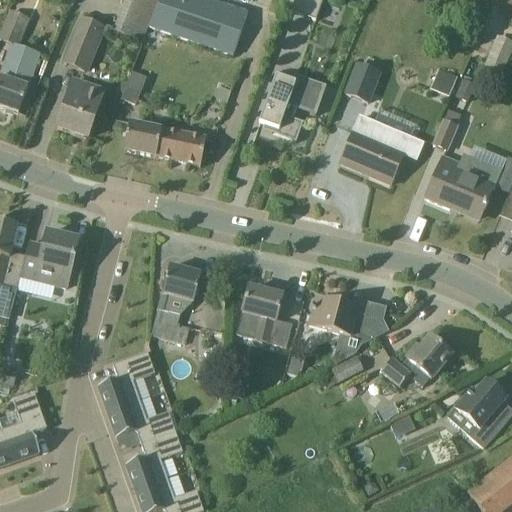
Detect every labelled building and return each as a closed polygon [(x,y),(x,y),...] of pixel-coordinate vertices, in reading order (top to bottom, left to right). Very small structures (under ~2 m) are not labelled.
[(199,0),(159,0),(148,31),(232,60),(247,17),(199,0)] [(323,0),(288,0),(285,11),(316,22),(323,0)] [(0,42),(17,49),(28,21),(10,13),(0,36),(0,42)] [(83,22),(64,67),(86,76),(105,31),(83,22)] [(502,76),(511,52),(511,44),(497,39),(485,69),(502,76)] [(39,57),(36,55),(26,52),(20,69),(5,64),(0,79),(0,110),(19,117),(39,57)] [(355,66),(343,98),(368,107),(380,75),(355,66)] [(439,72),(430,93),(448,100),(457,80),(439,72)] [(293,77),(290,85),(275,80),(266,107),(271,108),(262,133),(296,145),(302,126),(300,125),(301,124),(290,120),(292,115),(294,116),(297,108),(314,115),(313,117),(315,118),(325,89),(324,88),(321,95),(295,86),(297,79),(293,77)] [(475,88),(463,82),(455,100),(468,105),(475,88)] [(68,98),(57,130),(87,140),(103,93),(88,88),(83,103),(68,98)] [(457,129),(444,124),(434,148),(447,154),(457,129)] [(200,170),(201,166),(206,141),(129,125),(123,154),(200,170)] [(390,187),(403,156),(353,135),(340,166),(390,187)] [(480,221),(484,211),(485,212),(487,207),(486,206),(493,190),(457,174),(460,168),(442,160),(425,202),(449,213),(451,209),(480,221)] [(511,186),(499,219),(511,224),(511,234),(511,235),(511,186)] [(0,305),(12,308),(20,279),(24,263),(9,260),(17,228),(0,223),(0,305)] [(28,246),(24,263),(20,279),(66,290),(69,276),(70,276),(78,243),(74,242),(75,239),(63,236),(62,239),(46,235),(42,249),(28,246)] [(169,269),(161,299),(150,338),(173,344),(180,318),(190,307),(192,307),(201,278),(169,269)] [(248,290),(235,340),(285,353),(292,329),(275,325),(282,299),(248,290)] [(312,312),(308,329),(350,340),(355,321),(347,319),(350,309),(316,300),(313,309),(312,309),(311,312),(312,312)] [(361,349),(389,335),(383,323),(364,318),(358,342),(361,349)] [(415,350),(406,361),(416,370),(409,378),(423,390),(430,381),(431,382),(451,358),(430,340),(419,353),(415,350)] [(99,393),(107,415),(140,404),(133,385),(155,377),(148,356),(113,368),(113,370),(114,370),(117,378),(118,378),(117,382),(98,389),(99,393)] [(288,371),(298,373),(301,374),(304,363),(291,360),(288,371)] [(356,361),(331,373),(337,386),(363,374),(356,361)] [(0,372),(0,384),(13,389),(17,377),(0,372)] [(243,400),(247,388),(234,384),(230,396),(243,400)] [(507,424),(495,413),(505,402),(496,394),(498,392),(490,385),(488,387),(485,384),(475,396),(471,392),(446,421),(482,452),(507,424)] [(22,426),(2,433),(14,466),(37,458),(40,456),(33,437),(36,434),(37,435),(45,432),(47,432),(35,397),(14,404),(22,426)] [(140,404),(107,415),(115,438),(116,441),(136,435),(139,437),(138,438),(141,447),(175,435),(169,415),(147,423),(140,404)] [(0,470),(14,466),(2,433),(0,433),(0,470)] [(127,471),(135,494),(168,482),(161,463),(183,455),(175,435),(141,447),(145,457),(146,457),(145,461),(126,468),(127,471)] [(511,460),(466,496),(478,511),(505,511),(511,507),(511,460)] [(202,511),(196,494),(175,502),(168,482),(135,494),(141,511),(202,511)] [(370,483),(365,485),(361,488),(367,499),(377,494),(379,493),(375,485),(370,483)]
